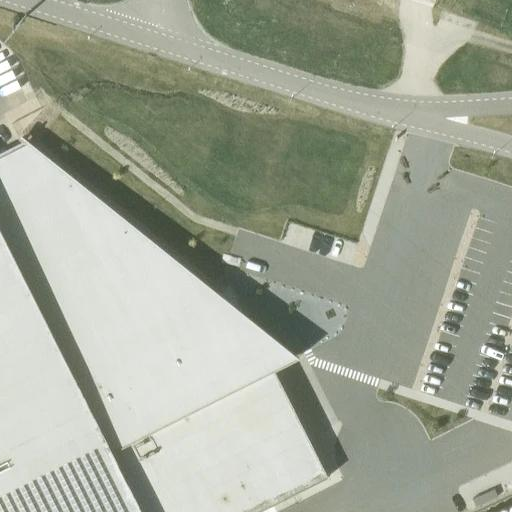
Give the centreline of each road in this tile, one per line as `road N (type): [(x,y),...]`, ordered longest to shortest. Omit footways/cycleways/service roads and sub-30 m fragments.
road 1 (unclassified): [(389,110),(157,36)]
road 2 (unclassified): [(389,110),(511,146)]
road 3 (unclassified): [(157,36),(35,0)]
road 4 (unclassified): [(511,105),(389,110)]
